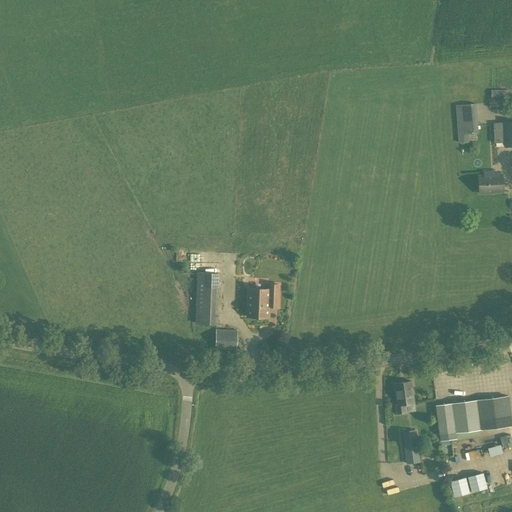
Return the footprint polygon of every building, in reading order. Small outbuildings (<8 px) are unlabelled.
[(492,107),(511,107),(511,89),(492,89),(492,107)] [(476,103),(455,105),(458,143),(469,142),(468,134),(478,133),(476,103)] [(505,147),(511,146),(511,122),(494,123),(494,143),(505,142),(505,147)] [(479,194),(503,192),(502,175),(478,176),(479,194)] [(216,324),(218,273),(198,273),(196,323),(216,324)] [(279,285),(268,284),(268,289),(248,288),(247,317),(268,317),(269,293),(278,294),(279,285)] [(236,350),(237,330),(216,329),(215,349),(236,350)] [(404,410),(403,405),(414,403),(411,381),(394,383),(397,406),(398,411),(404,410)] [(507,396),(435,405),(439,435),(511,425),(507,396)] [(406,464),(420,463),(417,430),(402,431),(406,464)] [(511,435),(502,436),(503,446),(511,445),(511,435)] [(492,456),(505,452),(503,444),(490,448),(492,456)]
